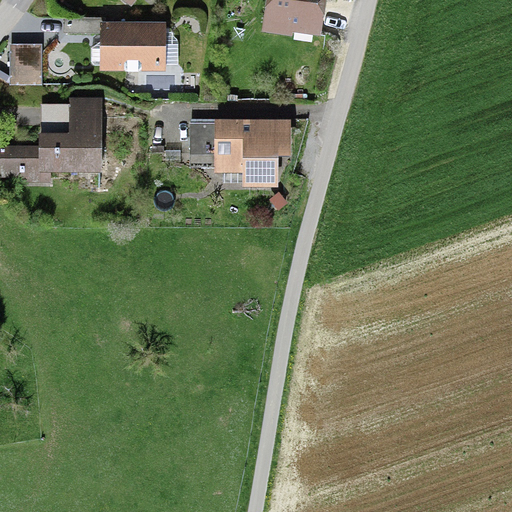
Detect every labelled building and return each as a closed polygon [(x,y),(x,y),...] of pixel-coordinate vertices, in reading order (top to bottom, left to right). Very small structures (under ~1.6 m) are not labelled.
[(118,0),(131,10),(138,0),(118,0)] [(313,37),(321,38),(327,0),(266,0),(261,33),(293,38),(293,34),(295,34),(294,41),(312,44),(313,37)] [(64,18),(64,35),(93,35),(93,18),(64,18)] [(166,25),(100,25),(100,74),(166,74),(166,66),(179,66),(179,46),(173,46),(173,34),(170,34),(170,30),(166,30),(166,25)] [(43,86),(43,46),(9,46),(9,86),(43,86)] [(102,99),(69,99),(69,106),(40,106),(40,137),(39,137),(39,148),(0,147),(0,179),(22,180),(22,185),(52,185),(52,177),(102,177),(102,99)] [(222,121),(190,121),(190,171),(214,171),(214,175),(242,176),(242,192),(279,192),(279,164),(291,164),(291,123),(222,123),(222,121)]
